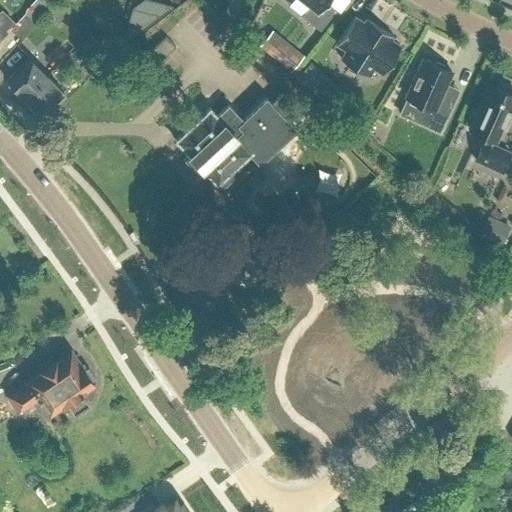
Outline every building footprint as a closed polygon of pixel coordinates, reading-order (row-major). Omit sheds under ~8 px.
[(19,38),(50,4),(46,0),(33,0),(25,9),(24,13),(9,29),(19,38)] [(327,1),(327,0),(302,0),(309,5),(301,15),(320,29),(336,9),(327,1)] [(1,10),(0,11),(0,37),(6,31),(4,29),(12,21),(1,10)] [(390,39),(393,34),(366,18),(364,22),(353,15),(336,42),(346,49),(341,58),(367,75),(372,66),(383,72),(400,45),(390,39)] [(90,34),(70,55),(80,64),(100,43),(90,34)] [(144,55),(154,65),(174,46),(165,35),(144,55)] [(66,54),(58,46),(57,45),(45,57),(54,66),(66,54)] [(5,80),(22,97),(45,75),(28,58),(5,80)] [(423,58),(405,96),(422,104),(415,120),(439,131),(449,107),(436,101),(450,70),(445,68),(444,64),(436,61),(433,62),(423,58)] [(310,63),(298,75),(327,102),(339,90),(310,63)] [(62,93),(45,75),(22,97),(40,115),(62,93)] [(489,82),(469,126),(485,134),(474,158),(501,170),(509,152),(490,144),(493,137),(495,138),(502,123),(504,124),(510,110),(508,109),(511,99),(511,92),(511,93),(511,90),(511,88),(498,82),(497,86),(489,82)] [(216,184),(218,182),(222,185),(240,169),(236,165),(249,152),(259,162),(295,128),(280,113),(291,103),(282,93),(271,103),(266,97),(242,120),(228,104),(217,115),(209,107),(174,140),(216,184)] [(1,173),(11,187),(20,180),(10,166),(1,173)] [(25,379),(26,380),(6,394),(18,411),(38,397),(48,412),(65,400),(74,412),(88,402),(80,391),(94,381),(92,378),(94,375),(87,365),(83,366),(80,361),(79,362),(69,349),(55,359),(54,357),(39,367),(40,368),(25,379)] [(154,508),(148,511),(185,511),(179,503),(179,500),(173,495),(166,497),(166,500),(154,508)] [(396,501),(379,511),(421,511),(413,500),(401,508),(396,501)]
